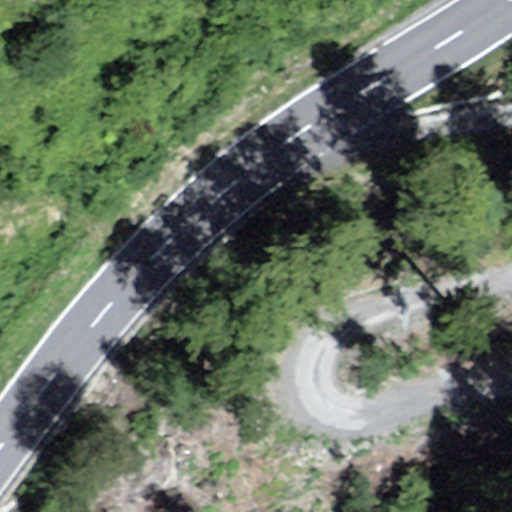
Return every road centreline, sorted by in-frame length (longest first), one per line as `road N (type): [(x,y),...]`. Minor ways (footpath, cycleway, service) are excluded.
road 1 (primary): [(500,0),(306,125),(148,253),(0,450)]
road 2 (track): [(511,375),(446,381),(347,415),(315,408),(302,375),(312,345),(348,320),(511,280)]
road 3 (track): [(511,109),(327,152),(306,125)]
